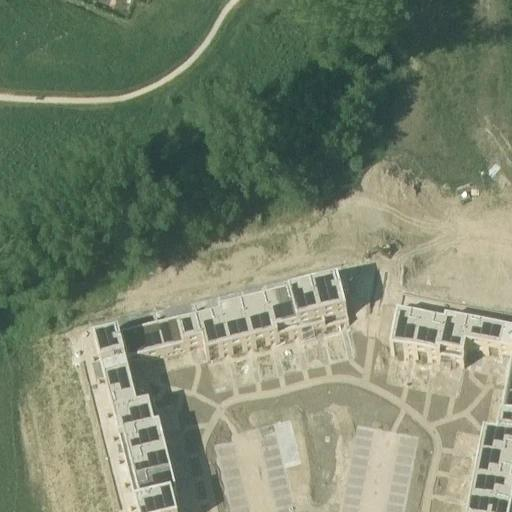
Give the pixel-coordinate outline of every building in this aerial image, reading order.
[(338,288),(315,294),(325,333),(348,327),(338,288)] [(315,294),(292,299),(301,339),(325,333),(315,294)] [(292,299),(268,305),(278,345),(301,339),(292,299)] [(268,305),(245,311),(255,350),(278,345),(268,305)] [(245,311),(222,317),(232,356),(255,350),(245,311)] [(222,317),(198,323),(208,362),(232,356),(222,317)] [(400,317),(393,357),(417,361),(424,322),(400,317)] [(424,322),(417,361),(440,366),(448,326),(424,322)] [(198,323),(159,332),(166,359),(204,349),(208,362),(198,323)] [(448,326),(440,366),(463,370),(467,354),(471,331),(448,326)] [(471,331),(467,354),(502,360),(506,337),(471,331)] [(159,332),(120,342),(126,368),(166,359),(159,332)] [(511,338),(506,337),(502,360),(511,362),(511,338)] [(120,342),(97,348),(106,387),(129,381),(126,368),(120,342)] [(129,381),(106,387),(115,421),(137,415),(129,381)] [(485,440),(511,445),(511,404),(506,403),(499,442),(485,440)] [(137,415),(115,421),(121,444),(160,434),(154,411),(138,415),(137,415)] [(160,434),(121,444),(126,467),(166,458),(160,434)] [(511,445),(485,440),(481,464),(511,469),(511,445)] [(166,458),(126,467),(132,491),(172,481),(166,458)] [(511,469),(481,464),(476,487),(511,494),(511,469)] [(172,481),(132,491),(137,511),(145,511),(177,504),(172,481)] [(511,511),(511,494),(476,487),(472,511),(477,511),(511,511)]
